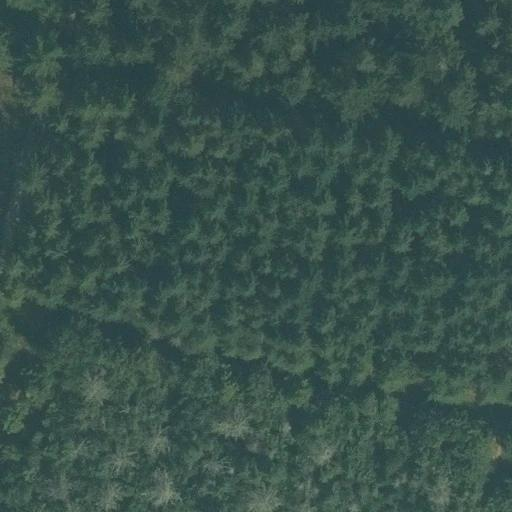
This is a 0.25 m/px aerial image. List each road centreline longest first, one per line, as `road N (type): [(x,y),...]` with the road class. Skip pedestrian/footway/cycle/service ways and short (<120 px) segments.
road 1 (track): [(511,431),(0,327)]
road 2 (track): [(68,0),(56,61),(13,175),(0,282)]
